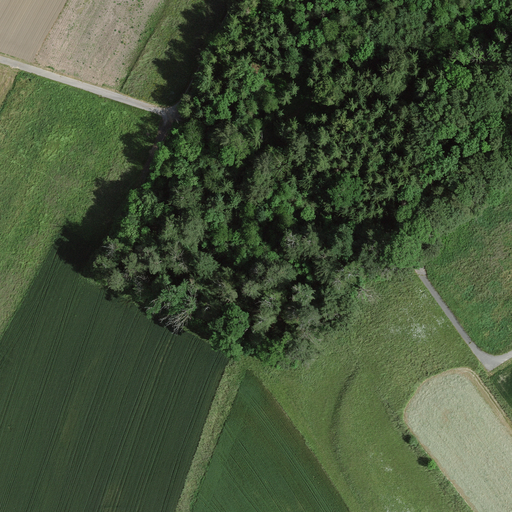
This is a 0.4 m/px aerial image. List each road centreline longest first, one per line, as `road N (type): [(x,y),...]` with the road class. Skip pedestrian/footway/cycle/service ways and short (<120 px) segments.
road 1 (track): [(0,58),(172,110),(238,0)]
road 2 (track): [(511,163),(411,254),(476,351),(491,359),(511,353)]
